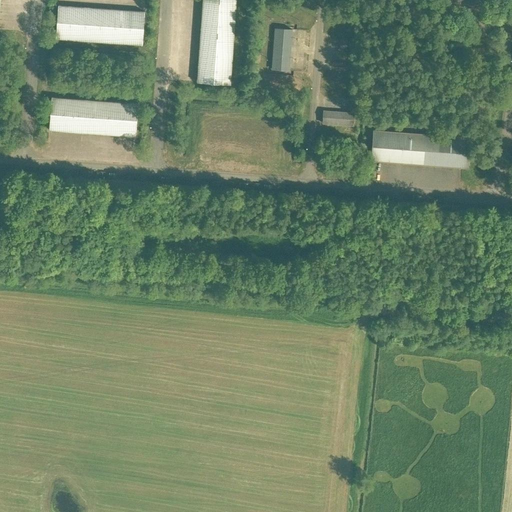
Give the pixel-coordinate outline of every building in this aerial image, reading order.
[(202,0),(197,81),(230,84),(235,0),(202,0)] [(55,38),(142,44),(144,11),(58,5),(55,38)] [(289,70),(292,29),(275,27),(275,28),(274,38),(273,48),(272,69),(289,70)] [(51,96),(49,129),(135,136),(138,103),(51,96)] [(353,113),(336,111),(323,110),(322,122),(352,125),(353,113)] [(371,160),(373,160),(467,167),(469,137),(373,130),(371,160)]
